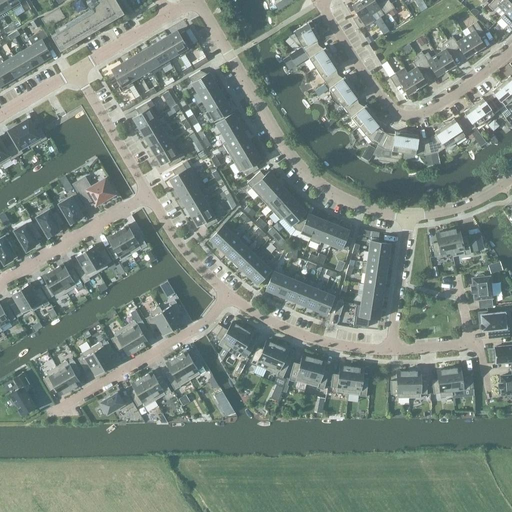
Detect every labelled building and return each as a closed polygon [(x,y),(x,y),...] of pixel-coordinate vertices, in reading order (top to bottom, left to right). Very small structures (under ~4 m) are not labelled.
[(12,11),(4,0),(0,0),(0,12),(0,13),(9,8),(12,12),(12,11)] [(4,0),(12,11),(21,6),(19,2),(21,0),(4,0)] [(124,13),(115,0),(95,0),(99,7),(51,36),(60,51),(124,13)] [(374,21),(371,16),(360,0),(351,6),(358,16),(353,19),(359,30),(374,21)] [(360,0),(371,16),(376,12),(379,18),(388,12),(382,1),(377,4),(374,0),(360,0)] [(383,0),(382,1),(388,12),(391,15),(396,12),(391,3),(395,0),(383,0)] [(497,6),(504,13),(511,5),(511,0),(501,0),(501,1),(499,0),(493,0),(488,6),(492,11),(497,6)] [(511,5),(504,13),(500,17),(500,18),(511,29),(511,5)] [(41,19),(47,29),(65,18),(59,8),(41,19)] [(292,32),(294,34),(292,35),(290,36),(291,37),(293,41),(294,42),(297,44),(298,45),(301,46),(302,47),(305,53),(318,45),(315,40),(319,37),(317,34),(317,32),(316,31),(316,29),(315,28),(315,27),(316,26),(315,25),(314,26),(311,21),(292,32)] [(470,33),(465,36),(475,52),(484,46),(478,36),(483,33),(476,22),(467,28),(470,33)] [(177,31),(167,36),(177,53),(180,57),(192,50),(189,46),(193,44),(186,33),(180,36),(177,31)] [(416,37),(424,44),(429,38),(422,31),(416,37)] [(158,42),(168,59),(177,53),(167,36),(158,42)] [(475,52),(465,36),(456,42),(453,37),(447,40),(454,51),(459,48),(466,58),(475,52)] [(45,44),(42,39),(32,45),(41,61),(51,55),(48,51),(54,47),(50,41),(45,44)] [(454,51),(447,40),(442,44),(445,49),(436,55),(446,71),(455,65),(449,54),(454,51)] [(158,42),(149,47),(159,64),(168,59),(158,42)] [(41,61),(32,45),(23,50),(32,66),(41,61)] [(308,58),(315,68),(334,56),(333,56),(332,55),(331,54),(330,53),(327,51),(325,48),(321,50),(318,45),(305,53),(309,58),(308,58)] [(140,53),(150,69),(159,64),(149,47),(140,53)] [(32,66),(23,50),(13,56),(23,72),(32,66)] [(290,68),(298,65),(291,50),(284,53),(290,68)] [(416,55),(418,59),(425,69),(430,66),(436,76),(446,71),(436,55),(431,58),(428,53),(424,55),(421,52),(416,55)] [(130,58),(140,75),(143,80),(152,74),(150,69),(140,53),(130,58)] [(23,72),(13,56),(4,61),(14,77),(23,72)] [(334,56),(315,68),(321,78),(322,78),(325,83),(337,75),(334,70),(338,67),(335,64),(336,64),(335,62),(335,61),(335,59),(334,58),(333,56),(334,56)] [(121,64),(131,81),(140,75),(130,58),(121,64)] [(425,69),(418,59),(412,62),(416,68),(407,73),(417,89),(426,83),(420,73),(425,69)] [(14,77),(4,61),(0,63),(0,75),(4,83),(14,77)] [(119,88),(121,92),(133,85),(131,81),(121,64),(111,69),(114,75),(108,79),(115,90),(119,88)] [(403,68),(395,73),(389,77),(396,88),(401,84),(407,95),(417,89),(407,73),(403,68)] [(214,82),(208,72),(203,76),(200,70),(189,77),(197,92),(214,82)] [(329,89),(330,90),(330,93),(331,97),(332,100),(354,85),(353,85),(352,84),(351,83),(350,82),(348,81),(347,80),(344,77),(341,80),(337,75),(325,83),(329,88),(329,89)] [(511,78),(510,76),(506,78),(505,79),(504,79),(502,80),(501,81),(500,82),(499,81),(511,97),(511,78)] [(495,95),(490,98),(499,110),(504,106),(505,106),(511,104),(511,103),(511,97),(499,81),(499,82),(498,83),(497,84),(496,85),(495,87),(495,88),(492,91),(495,95)] [(203,101),(220,91),(214,82),(197,92),(203,101)] [(354,85),(332,100),(333,101),(335,103),(338,105),(341,106),(342,108),(343,107),(347,112),(358,104),(355,99),(358,96),(356,92),(356,91),(355,90),(355,88),(354,87),(353,85),(354,85)] [(208,110),(225,101),(220,91),(203,101),(208,110)] [(499,110),(490,98),(485,102),(482,98),(479,100),(477,101),(476,101),(474,102),(473,102),(472,103),(471,103),(485,121),(487,124),(490,122),(491,119),(489,117),(494,114),(499,110)] [(122,102),(119,104),(123,111),(135,104),(133,100),(124,105),(122,102)] [(151,100),(135,109),(138,114),(133,117),(139,127),(155,117),(160,115),(151,100)] [(231,110),(225,101),(208,110),(204,113),(210,123),(231,110)] [(466,116),(461,119),(470,131),(475,128),(485,121),(471,103),(471,104),(470,105),(469,106),(468,107),(467,108),(467,110),(463,112),(466,116)] [(350,118),(358,127),(375,113),(375,112),(374,113),(373,112),(372,111),(371,110),(370,109),(368,108),(366,105),(362,108),(358,104),(347,112),(351,117),(350,118)] [(238,123),(232,113),(216,123),(221,132),(238,123)] [(375,113),(358,127),(365,136),(366,136),(371,142),(377,146),(385,133),(380,130),(377,126),(380,123),(378,120),(378,119),(377,117),(377,116),(376,115),(375,113)] [(155,117),(139,127),(144,136),(161,126),(155,117)] [(29,143),(28,143),(31,148),(46,138),(40,128),(34,131),(28,119),(19,125),(18,124),(18,125),(29,143)] [(443,123),(442,123),(455,142),(464,135),(470,131),(461,119),(456,123),(454,119),(450,121),(449,121),(447,121),(446,122),(444,123),(443,123)] [(243,131),(238,123),(221,132),(227,141),(243,131)] [(455,142),(442,123),(442,124),(441,125),(440,126),(439,127),(438,128),(437,129),(434,132),(436,136),(433,138),(427,139),(431,154),(437,152),(444,148),(445,148),(455,142)] [(29,143),(18,125),(17,125),(8,131),(15,142),(10,145),(16,156),(22,153),(20,148),(28,143),(29,143)] [(161,126),(144,136),(150,146),(166,136),(161,126)] [(209,142),(212,140),(206,131),(203,133),(209,142)] [(228,154),(249,141),(243,131),(227,141),(223,144),(228,154)] [(385,133),(377,146),(372,155),(378,158),(379,156),(390,158),(392,151),(403,153),(407,131),(406,131),(405,131),(403,131),(400,131),(399,132),(395,132),(394,136),(389,136),(385,133)] [(407,131),(403,153),(402,160),(413,162),(414,154),(415,155),(415,154),(423,155),(425,166),(432,165),(430,154),(427,139),(422,140),(417,140),(418,135),(414,135),(414,134),(411,133),(409,132),(407,131)] [(166,136),(150,146),(155,155),(172,145),(166,136)] [(0,162),(1,165),(16,156),(10,145),(5,149),(0,140),(0,162)] [(255,150),(249,141),(228,154),(234,163),(255,150)] [(161,165),(166,161),(169,167),(181,160),(178,155),(182,152),(176,142),(172,145),(155,155),(161,165)] [(138,154),(141,159),(149,154),(146,150),(138,154)] [(260,160),(255,150),(234,163),(239,172),(244,170),(247,175),(258,169),(255,163),(260,160)] [(183,163),(172,170),(175,175),(169,179),(175,188),(191,178),(183,163)] [(257,195),(275,178),(269,171),(264,176),(260,171),(246,183),(257,195)] [(105,179),(91,187),(84,177),(73,184),(87,208),(94,203),(95,206),(114,195),(113,193),(115,192),(111,186),(110,187),(105,179)] [(191,178),(175,188),(180,198),(197,188),(191,178)] [(282,187),(275,178),(257,195),(264,203),(282,187)] [(290,195),(282,187),(264,203),(272,211),(290,195)] [(197,188),(180,198),(186,207),(203,197),(197,188)] [(214,199),(220,209),(229,203),(223,193),(214,199)] [(297,203),(290,195),(272,211),(280,220),(284,217),(297,203)] [(85,210),(79,199),(74,202),(71,197),(59,204),(71,224),(78,220),(77,218),(82,216),(80,213),(85,210)] [(203,197),(186,207),(191,216),(208,206),(203,197)] [(305,212),(297,203),(284,217),(295,230),(302,219),(300,217),(305,212)] [(208,206),(192,216),(197,226),(203,222),(206,228),(217,221),(214,216),(218,213),(212,204),(208,206)] [(51,215),(48,210),(37,217),(48,237),(56,233),(55,232),(60,229),(58,226),(63,223),(57,212),(51,215)] [(310,236),(317,218),(308,214),(305,220),(302,219),(295,230),(310,236)] [(319,245),(321,240),(327,222),(317,218),(310,236),(309,240),(319,245)] [(330,244),(338,226),(327,222),(321,240),(330,244)] [(41,236),(34,225),(29,228),(26,224),(14,230),(26,250),(33,246),(33,245),(37,242),(35,239),(41,236)] [(127,225),(117,231),(131,255),(147,246),(137,230),(132,233),(127,225)] [(223,225),(209,239),(217,246),(230,232),(223,225)] [(349,230),(338,226),(330,244),(347,251),(352,239),(346,236),(349,230)] [(458,228),(447,231),(451,252),(452,257),(464,254),(464,255),(471,254),(467,236),(460,237),(458,228)] [(131,255),(117,231),(107,237),(112,245),(106,248),(115,263),(120,260),(121,261),(131,255)] [(451,252),(447,231),(436,233),(438,242),(431,244),(434,257),(441,256),(441,255),(451,252)] [(230,232),(217,246),(225,254),(238,239),(230,232)] [(18,249),(12,239),(6,242),(4,237),(0,239),(0,257),(4,264),(11,259),(10,258),(15,256),(13,253),(18,249)] [(371,238),(369,252),(388,255),(390,241),(371,238)] [(238,239),(225,254),(233,261),(246,247),(238,239)] [(95,245),(85,251),(98,274),(108,268),(107,266),(112,262),(105,250),(99,253),(95,245)] [(246,247),(233,261),(241,269),(254,254),(246,247)] [(320,248),(316,256),(323,259),(327,250),(320,248)] [(156,259),(150,249),(146,251),(152,261),(156,259)] [(85,251),(75,257),(80,265),(75,268),(84,283),(90,280),(89,279),(98,274),(85,251)] [(369,252),(367,262),(387,265),(388,255),(369,252)] [(254,254),(241,269),(249,276),(262,262),(254,254)] [(343,267),(347,257),(340,255),(336,264),(343,267)] [(365,273),(385,276),(387,265),(367,262),(362,261),(361,273),(365,273)] [(262,262),(249,276),(257,284),(270,270),(262,262)] [(63,264),(53,270),(66,293),(76,287),(74,283),(80,280),(73,269),(68,272),(63,264)] [(53,270),(42,276),(47,284),(42,287),(49,299),(54,295),(56,299),(66,293),(53,270)] [(273,271),(266,289),(274,293),(282,275),(273,271)] [(365,273),(364,284),(383,287),(385,276),(365,273)] [(292,279),(282,275),(274,293),(285,297),(292,279)] [(476,278),(472,278),(473,286),(471,286),(471,293),(473,292),(474,300),(480,300),(480,301),(479,302),(479,308),(492,307),(491,298),(492,298),(490,276),(484,277),(484,276),(482,275),(477,275),(476,277),(476,278)] [(302,284),(292,279),(285,297),(295,302),(302,284)] [(30,283),(20,289),(31,307),(40,301),(41,303),(47,300),(40,288),(35,291),(30,283)] [(313,288),(302,284),(295,302),(305,306),(313,288)] [(364,284),(362,295),(382,298),(383,287),(364,284)] [(323,292),(313,288),(305,306),(315,310),(316,310),(323,292)] [(20,289),(11,294),(15,303),(10,306),(17,317),(23,314),(22,312),(31,307),(20,289)] [(323,292),(316,310),(326,314),(334,296),(323,292)] [(362,295),(361,305),(380,308),(382,298),(362,295)] [(177,315),(182,312),(175,300),(169,304),(170,306),(161,311),(172,329),(181,323),(177,315)] [(344,302),(338,301),(334,313),(340,315),(344,302)] [(380,308),(361,305),(356,304),(354,318),(366,320),(367,317),(378,319),(380,308)] [(0,328),(1,331),(2,331),(0,327),(0,326),(9,321),(9,322),(15,318),(8,307),(3,310),(0,305),(0,328)] [(161,311),(159,307),(149,313),(150,315),(145,318),(152,330),(157,327),(162,335),(172,329),(161,311)] [(479,321),(481,321),(482,331),(488,330),(489,338),(508,336),(508,327),(506,327),(504,312),(488,313),(487,311),(478,312),(479,321)] [(142,320),(136,323),(134,320),(124,326),(138,349),(148,343),(143,335),(149,332),(142,320)] [(229,351),(231,347),(242,328),(232,322),(227,330),(222,327),(215,338),(220,341),(218,345),(229,351)] [(215,338),(222,327),(218,324),(207,334),(215,338)] [(138,349),(124,326),(114,332),(116,335),(110,339),(117,350),(123,347),(128,355),(138,349)] [(252,334),(242,328),(231,347),(240,353),(245,357),(253,346),(247,342),(252,334)] [(102,344),(100,342),(91,347),(104,369),(113,364),(109,356),(114,352),(107,341),(102,344)] [(266,371),(277,345),(266,341),(262,349),(257,346),(249,363),(266,371)] [(277,345),(266,371),(283,378),(290,361),(284,358),(288,350),(277,345)] [(511,345),(494,347),(495,364),(511,362),(511,345)] [(104,369),(91,347),(81,353),(83,355),(77,359),(84,370),(89,367),(94,375),(104,369)] [(186,351),(176,357),(190,381),(205,371),(196,356),(191,359),(186,351)] [(289,380),(306,385),(314,358),(302,355),(300,364),(294,362),(289,380)] [(190,381),(176,357),(166,363),(170,371),(165,374),(174,390),(190,381)] [(314,358),(306,385),(324,390),(328,372),(322,370),(325,361),(314,358)] [(66,360),(56,366),(70,389),(80,383),(75,375),(81,372),(74,361),(68,364),(66,360)] [(337,388),(336,393),(348,394),(351,367),(340,365),(338,375),(332,374),(330,387),(337,388)] [(70,389),(56,366),(46,372),(48,376),(43,379),(49,391),(55,387),(60,395),(70,389)] [(351,367),(348,394),(366,397),(368,379),(362,378),(363,368),(351,367)] [(460,367),(448,369),(452,392),(473,389),(473,375),(461,377),(460,367)] [(511,375),(500,376),(500,383),(498,383),(499,388),(501,388),(501,395),(511,394),(511,367),(511,368),(511,375)] [(438,380),(432,381),(433,394),(440,393),(441,397),(452,396),(448,369),(437,371),(438,380)] [(151,371),(141,377),(155,401),(171,392),(161,376),(156,379),(151,371)] [(397,381),(390,381),(390,394),(397,394),(397,398),(409,398),(408,371),(397,371),(397,381)] [(420,371),(408,371),(409,398),(420,398),(420,394),(427,394),(427,380),(420,380),(420,371)] [(24,373),(3,385),(21,415),(35,406),(26,390),(32,386),(24,373)] [(141,377),(131,383),(136,391),(130,395),(139,410),(155,401),(141,377)] [(279,395),(284,382),(278,380),(273,392),(279,395)] [(181,394),(185,401),(191,397),(187,390),(181,394)] [(117,392),(98,403),(106,415),(111,412),(114,416),(124,409),(126,412),(135,407),(128,395),(121,399),(117,392)]
